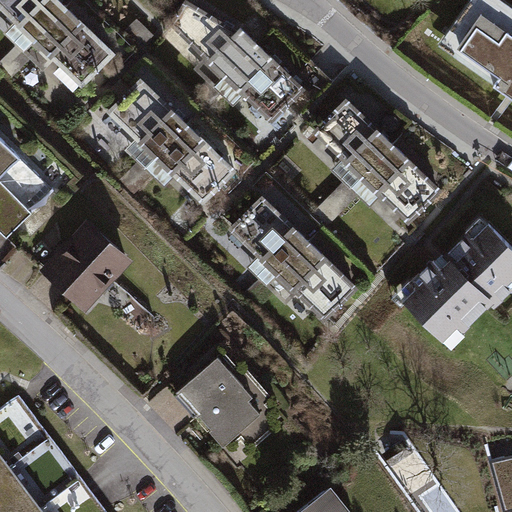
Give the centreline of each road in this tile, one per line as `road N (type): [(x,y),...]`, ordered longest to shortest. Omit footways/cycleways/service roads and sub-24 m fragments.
road 1 (residential): [(0,299),(206,511)]
road 2 (residential): [(511,160),(427,102),(306,0)]
